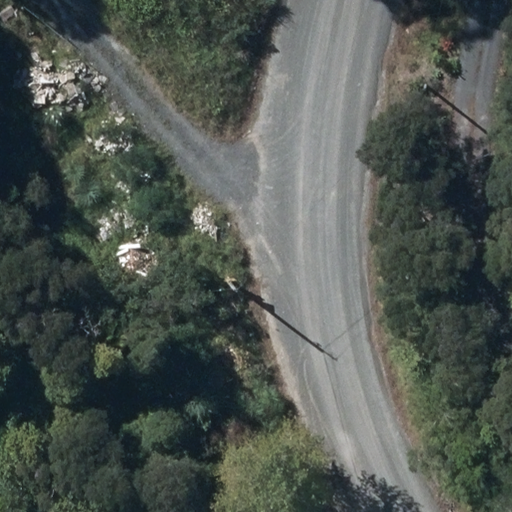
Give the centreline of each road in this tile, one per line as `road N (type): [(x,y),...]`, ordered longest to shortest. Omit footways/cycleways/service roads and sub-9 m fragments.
road 1 (unclassified): [(297,248),(88,53),(53,0)]
road 2 (unclassified): [(369,511),(329,434),(297,248)]
road 3 (unclassified): [(297,248),(334,0)]
